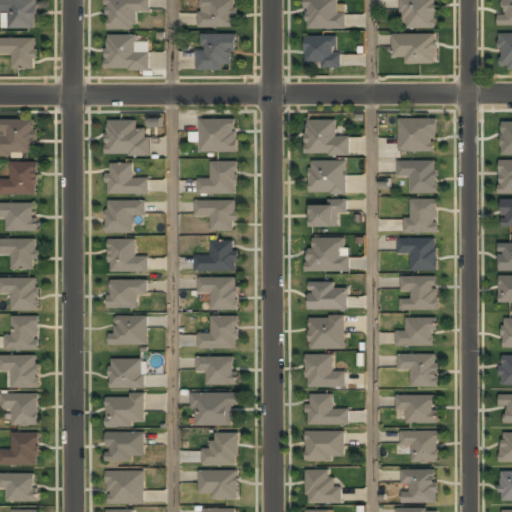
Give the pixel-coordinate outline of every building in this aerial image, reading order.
[(11,29),(38,29),(38,0),(0,0),(0,12),(11,12),(11,29)] [(150,12),(150,0),(107,0),(107,30),(137,30),(137,12),(150,12)] [(200,0),(200,28),(236,28),(236,0),(200,0)] [(306,0),(306,29),(346,29),(346,13),(338,13),(338,0),(306,0)] [(437,0),(401,0),(401,29),(437,29),(437,0)] [(511,0),(504,0),(504,15),(499,15),(499,26),(511,25),(511,0)] [(438,35),(393,34),(393,58),(406,58),(406,63),(438,64),(438,35)] [(234,35),(199,35),(199,71),(234,71),(234,35)] [(511,69),(511,35),(502,35),(502,69),(511,69)] [(138,36),(107,36),(107,71),(150,71),(150,52),(138,52),(138,36)] [(307,37),(307,66),(340,66),(340,37),(307,37)] [(37,39),(0,39),(0,55),(14,55),(14,69),(37,69),(37,39)] [(400,152),(437,153),(438,119),(400,118),(400,152)] [(0,120),(0,156),(37,156),(37,120),(0,120)] [(140,120),(107,120),(107,156),(151,156),(151,130),(140,130),(140,120)] [(350,137),(338,137),(338,120),(307,120),(307,156),(350,156),(350,137)] [(511,120),(503,121),(503,156),(511,155),(511,120)] [(201,121),(201,153),(237,153),(237,121),(201,121)] [(501,163),(501,194),(511,194),(511,160),(511,163),(501,163)] [(412,193),(437,193),(437,161),(399,161),(399,176),(412,176),(412,193)] [(39,163),(12,162),(12,180),(0,179),(0,195),(38,195),(39,163)] [(346,162),(310,162),(310,194),(346,194),(346,162)] [(134,163),(112,164),(112,173),(108,173),(109,195),(150,194),(150,178),(135,178),(134,163)] [(199,194),(237,194),(237,163),(212,163),(212,180),(199,180),(199,194)] [(134,233),(134,216),(147,216),(147,201),(108,200),(108,233),(134,233)] [(238,201),(196,200),(196,217),(212,217),(212,231),(235,232),(235,222),(238,222),(238,201)] [(438,200),(412,200),(412,218),(404,218),(404,233),(438,233),(438,200)] [(511,227),(511,200),(503,200),(503,227),(511,227)] [(0,203),(0,218),(8,219),(7,232),(38,232),(38,220),(35,220),(35,204),(0,203)] [(338,214),(348,214),(348,203),(311,203),(311,228),(338,228),(338,214)] [(437,238),(399,239),(399,255),(411,254),(411,271),(438,271),(437,238)] [(35,270),(35,260),(39,259),(38,239),(0,239),(0,256),(12,256),(12,270),(35,270)] [(137,239),(110,240),(111,272),(150,272),(149,256),(137,257),(137,239)] [(307,250),(307,272),(351,272),(350,256),(345,256),(345,239),(313,240),(313,250),(307,250)] [(196,256),(196,272),(238,272),(239,251),(235,251),(235,241),(212,240),(211,256),(196,256)] [(511,245),(500,245),(500,270),(511,270),(511,245)] [(511,301),(511,275),(501,275),(500,301),(511,301)] [(239,278),(199,277),(199,294),(212,294),(212,311),(238,311),(239,278)] [(438,311),(438,277),(401,277),(401,292),(411,292),(411,298),(401,298),(401,311),(438,311)] [(15,311),(37,310),(36,280),(2,281),(2,294),(15,293),(15,311)] [(111,309),(140,308),(139,296),(149,296),(149,280),(110,281),(111,309)] [(336,284),(310,284),(310,311),(349,311),(349,290),(336,290),(336,284)] [(8,336),(8,350),(39,350),(39,318),(14,318),(14,336),(8,336)] [(397,346),(437,346),(437,318),(407,318),(407,331),(397,331),(397,346)] [(511,348),(511,318),(503,318),(503,348),(511,348)] [(313,348),(343,348),(343,319),(313,319),(313,348)] [(141,324),(132,329),(137,340),(146,335),(141,324)] [(200,337),(202,349),(216,347),(213,335),(200,337)] [(335,355),(308,354),(307,387),(347,388),(347,372),(335,372),(335,355)] [(438,387),(438,354),(398,354),(398,371),(411,370),(411,387),(438,387)] [(511,355),(501,355),(501,385),(511,385),(511,355)] [(39,357),(0,357),(0,372),(13,372),(13,388),(39,388),(39,357)] [(235,357),(197,357),(198,373),(207,373),(207,386),(239,385),(238,372),(235,372),(235,357)] [(111,360),(112,390),(145,388),(144,359),(111,360)] [(234,426),(234,406),(240,406),(240,393),(192,393),(192,409),(197,409),(197,426),(234,426)] [(511,394),(500,395),(501,407),(506,407),(506,423),(511,423),(511,394)] [(40,395),(3,395),(3,409),(13,409),(13,426),(40,426),(40,395)] [(398,395),(398,424),(437,424),(437,395),(398,395)] [(146,396),(107,396),(107,427),(134,427),(134,423),(147,423),(146,396)] [(333,412),(334,425),(348,424),(347,411),(333,412)] [(146,432),(107,433),(108,450),(107,450),(107,463),(134,462),(134,457),(146,456),(146,432)] [(439,432),(401,432),(401,446),(412,446),(412,463),(439,463),(439,432)] [(239,433),(217,433),(216,441),(212,441),(211,449),(203,449),(203,465),(239,466),(239,433)] [(345,460),(345,433),(307,433),(307,460),(345,460)] [(511,433),(502,433),(502,463),(511,463),(511,433)] [(2,451),(1,464),(35,465),(36,437),(17,436),(16,452),(2,451)] [(240,471),(201,470),(200,494),(213,494),(213,499),(240,500),(240,471)] [(403,488),(403,504),(437,504),(437,470),(403,470),(403,488)] [(146,471),(108,471),(109,505),(146,505),(146,471)] [(511,501),(511,471),(502,471),(501,501),(511,501)] [(332,472),(309,472),(309,504),(343,504),(343,488),(332,488),(332,472)] [(10,502),(36,502),(36,475),(0,475),(0,489),(10,489),(10,502)]
